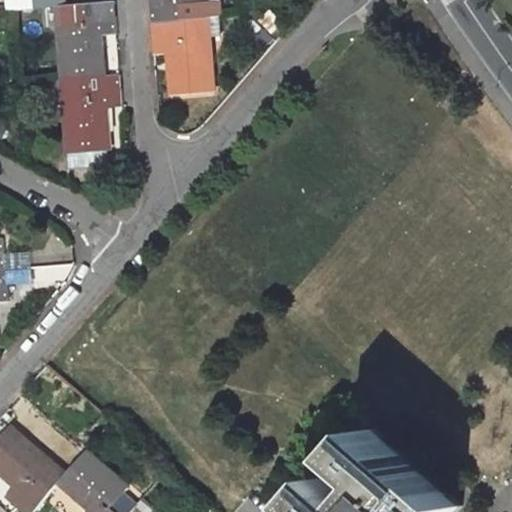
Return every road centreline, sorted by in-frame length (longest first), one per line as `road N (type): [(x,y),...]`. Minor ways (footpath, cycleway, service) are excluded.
road 1 (residential): [(180,186),(352,0)]
road 2 (residential): [(0,389),(134,238)]
road 3 (residential): [(180,186),(148,123),(134,0)]
road 4 (residential): [(0,167),(134,238)]
